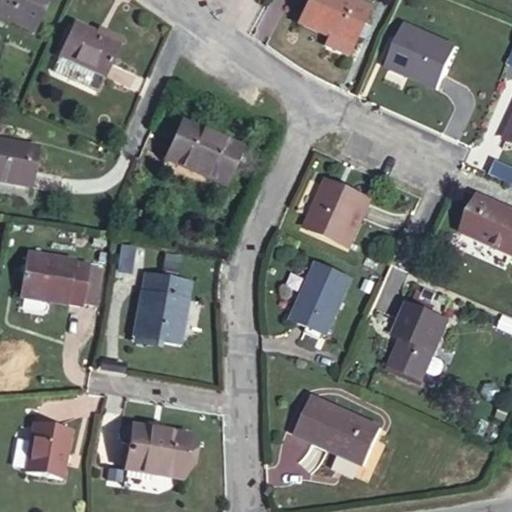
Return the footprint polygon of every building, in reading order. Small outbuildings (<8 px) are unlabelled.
[(0,0),(0,34),(15,41),(35,4),(27,0),(0,0)] [(314,39),(337,50),(356,12),(330,0),(296,0),(285,25),(314,39)] [(89,44),(82,40),(61,30),(47,61),(61,66),(90,79),(106,46),(92,39),(89,44)] [(442,55),(391,30),(371,74),(421,98),(442,55)] [(332,60),(337,50),(314,39),(309,50),(332,60)] [(61,66),(47,61),(41,74),(55,80),(61,66)] [(84,93),(90,79),(61,66),(55,80),(84,93)] [(511,154),(511,108),(495,147),(511,154)] [(224,154),(164,128),(149,164),(208,190),(224,154)] [(0,194),(9,196),(13,178),(17,156),(0,151),(0,194)] [(511,169),(495,162),(490,171),(511,180),(511,169)] [(335,252),(355,207),(311,187),(291,232),(335,252)] [(498,266),(511,237),(511,226),(465,205),(449,242),(498,266)] [(0,294),(0,304),(46,313),(62,316),(71,273),(6,260),(0,294)] [(309,343),(335,287),(301,271),(275,327),(309,343)] [(125,281),(114,345),(161,354),(172,291),(125,281)] [(433,328),(390,309),(376,341),(383,345),(370,376),(404,392),(433,328)] [(281,446),(304,456),(350,477),(367,440),(298,409),(281,446)] [(41,487),(51,436),(15,428),(5,480),(41,487)] [(172,443),(115,433),(108,478),(165,487),(172,443)]
